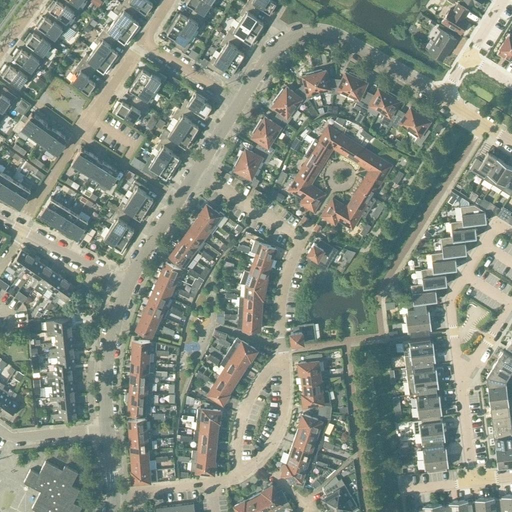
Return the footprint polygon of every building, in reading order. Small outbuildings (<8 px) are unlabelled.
[(52,0),(47,8),(56,15),(69,24),(70,24),(67,22),(70,16),(74,18),(81,8),(69,0),(66,0),(63,5),(56,0),(55,0),(55,1),(53,0),(52,0)] [(69,0),(81,8),(82,7),(78,5),(81,0),(82,0),(85,2),(86,0),(69,0)] [(123,0),(121,3),(132,10),(135,6),(147,14),(153,6),(151,4),(152,3),(148,0),(123,0)] [(196,9),(193,14),(204,21),(210,12),(206,9),(210,3),(204,0),(185,0),(187,1),(186,2),(196,9)] [(247,0),(245,4),(256,11),(259,6),(271,14),(277,5),(275,3),(276,2),(272,0),(247,0)] [(118,14),(114,20),(133,34),(139,25),(137,24),(138,23),(128,15),(132,10),(121,3),(119,1),(113,10),(118,14)] [(464,17),(469,9),(458,3),(453,10),(450,8),(442,21),(460,32),(468,20),(464,17)] [(243,15),(239,21),(259,34),(264,25),(262,24),(263,22),(253,16),(256,11),(245,4),(239,13),(243,15)] [(171,21),(191,34),(194,28),(198,30),(204,21),(193,14),(190,19),(179,13),(178,14),(177,13),(171,21)] [(35,24),(45,31),(58,40),(55,38),(59,32),(62,35),(69,24),(56,15),(52,21),(44,16),(43,17),(41,16),(35,24)] [(107,23),(100,32),(111,39),(114,35),(124,42),(125,41),(127,42),(133,34),(114,20),(110,26),(107,23)] [(167,33),(177,39),(174,45),(185,51),(191,42),(187,40),(191,34),(171,21),(166,30),(168,31),(167,33)] [(232,25),(226,34),(237,41),(240,36),(250,43),(251,41),(253,42),(259,34),(239,21),(235,28),(232,25)] [(92,27),(88,24),(84,29),(88,32),(92,27)] [(451,47),(456,39),(438,28),(441,30),(434,41),(431,39),(425,48),(442,59),(450,46),(451,47)] [(24,40),(33,47),(46,57),(46,56),(43,54),(47,49),(50,51),(58,40),(45,31),(40,37),(33,32),(32,33),(30,32),(24,40)] [(97,43),(93,49),(112,63),(118,55),(116,53),(117,52),(107,44),(111,39),(100,32),(94,41),(97,43)] [(511,33),(509,32),(497,50),(505,55),(504,57),(510,61),(511,57),(511,33)] [(224,46),(220,52),(240,64),(245,56),(243,54),(244,53),(234,47),(237,41),(226,34),(220,44),(224,46)] [(12,57),(21,63),(34,73),(35,72),(31,70),(35,65),(39,67),(46,57),(33,47),(28,54),(21,48),(20,50),(18,48),(12,57)] [(86,52),(79,61),(93,71),(91,69),(94,65),(103,71),(104,70),(106,71),(112,63),(93,49),(89,55),(86,52)] [(212,56),(206,65),(218,72),(221,67),(231,73),(232,72),(234,73),(240,64),(220,52),(216,58),(212,56)] [(57,65),(51,61),(47,66),(53,70),(57,65)] [(89,78),(93,71),(79,61),(71,72),(74,74),(70,80),(81,87),(79,89),(88,96),(96,86),(94,84),(95,83),(89,78)] [(19,87),(24,81),(27,83),(34,73),(21,63),(16,70),(9,65),(8,66),(6,65),(0,73),(19,87)] [(133,77),(154,90),(157,84),(161,86),(166,76),(155,70),(152,74),(142,68),(141,70),(139,69),(133,77)] [(314,70),(319,91),(326,89),(327,92),(333,93),(334,80),(328,79),(325,69),(322,70),(322,68),(314,70)] [(305,85),(300,88),(307,99),(312,96),(312,93),(319,91),(314,70),(305,72),(306,74),(302,75),(305,85)] [(334,80),(333,93),(339,93),(341,91),(347,94),(357,74),(349,70),(348,72),(345,71),(341,80),(334,80)] [(357,74),(347,94),(354,97),(353,99),(356,101),(353,106),(359,110),(368,93),(362,90),(366,81),(363,79),(364,77),(357,74)] [(40,77),(36,82),(43,86),(46,81),(40,77)] [(133,98),(147,107),(153,98),(150,96),(154,90),(133,77),(128,86),(130,87),(129,89),(139,95),(136,99),(133,98)] [(180,83),(173,79),(170,84),(177,88),(180,83)] [(277,94),(295,107),(300,101),(302,103),(307,99),(300,88),(295,92),(286,86),(284,88),(282,87),(277,94)] [(0,109),(5,113),(6,113),(3,110),(6,105),(9,107),(17,97),(4,87),(0,92),(0,109)] [(368,93),(359,110),(365,112),(366,109),(376,115),(379,110),(390,91),(382,87),(381,89),(378,87),(373,96),(368,93)] [(392,122),(399,111),(394,108),(399,99),(395,97),(397,95),(390,91),(379,110),(384,114),(380,121),(389,126),(392,122)] [(185,98),(180,108),(191,115),(194,109),(206,117),(212,108),(210,107),(211,106),(202,100),(203,97),(195,92),(193,95),(193,94),(189,100),(185,98)] [(280,111),(277,116),(287,123),(292,115),(297,108),(295,107),(277,94),(272,100),(274,102),(272,105),(280,111)] [(24,109),(29,104),(21,98),(17,104),(24,109)] [(140,118),(147,107),(133,98),(129,105),(122,101),(121,102),(119,101),(112,112),(121,117),(122,116),(133,122),(137,116),(140,118)] [(177,119),(174,125),(194,137),(199,129),(197,128),(198,126),(187,120),(191,115),(180,108),(177,106),(172,116),(177,119)] [(307,109),(313,117),(317,114),(311,106),(307,109)] [(399,111),(392,122),(398,125),(400,123),(409,129),(421,111),(414,106),(413,108),(410,106),(404,114),(399,111)] [(168,113),(164,111),(160,117),(165,119),(168,113)] [(421,111),(409,129),(417,135),(414,140),(419,145),(429,131),(424,128),(429,120),(426,117),(428,116),(421,111)] [(359,112),(354,119),(358,121),(360,122),(364,115),(359,112)] [(20,118),(12,129),(18,133),(21,129),(29,135),(41,119),(35,114),(34,115),(31,113),(25,122),(20,118)] [(256,124),(275,136),(277,137),(281,131),(287,123),(277,116),(273,121),(264,116),(263,118),(261,117),(256,124)] [(340,117),(335,124),(340,127),(345,120),(340,117)] [(41,119),(29,135),(38,141),(49,126),(47,124),(47,123),(41,119)] [(434,127),(439,130),(442,125),(437,122),(434,127)] [(261,141),(258,146),(272,154),(275,149),(269,145),(275,136),(256,124),(252,132),(254,133),(252,136),(261,141)] [(159,137),(161,138),(172,145),(175,140),(185,147),(186,145),(188,146),(194,137),(174,125),(170,131),(164,128),(159,137)] [(308,125),(303,130),(307,133),(311,129),(308,125)] [(49,126),(38,141),(47,148),(59,131),(52,126),(51,127),(49,126)] [(328,126),(319,141),(331,148),(333,146),(335,148),(343,135),(328,126)] [(360,133),(365,137),(368,132),(363,128),(360,133)] [(303,130),(299,134),(303,138),(307,133),(303,130)] [(59,131),(47,148),(56,154),(67,138),(64,137),(65,136),(59,131)] [(343,135),(335,148),(351,158),(359,145),(343,135)] [(158,150),(154,155),(175,168),(180,159),(178,158),(179,157),(168,150),(172,145),(161,138),(155,147),(158,150)] [(304,155),(308,157),(321,165),(331,148),(319,141),(314,138),(304,155)] [(12,147),(18,151),(21,147),(15,143),(12,147)] [(359,145),(351,158),(368,168),(376,155),(359,145)] [(242,149),(238,157),(257,167),(261,160),(267,163),(272,154),(258,146),(255,152),(245,147),(244,150),(242,149)] [(71,164),(80,170),(91,152),(84,148),(84,149),(81,147),(71,164)] [(91,152),(80,170),(90,176),(100,159),(97,158),(98,157),(91,152)] [(468,169),(475,173),(484,179),(497,157),(488,152),(482,161),(476,157),(468,169)] [(169,177),(175,168),(154,155),(151,162),(147,159),(141,169),(152,176),(156,170),(166,177),(167,176),(169,177)] [(376,155),(368,168),(370,169),(369,171),(382,179),(391,165),(376,155)] [(254,173),(257,167),(238,157),(234,164),(236,165),(235,168),(244,173),(241,178),(255,186),(258,180),(255,178),(256,175),(254,173)] [(308,157),(298,174),(311,182),(321,165),(308,157)] [(497,157),(484,179),(492,184),(494,180),(505,163),(497,157)] [(100,159),(90,176),(99,181),(99,180),(109,164),(102,160),(102,161),(100,159)] [(24,165),(30,169),(33,165),(27,161),(24,165)] [(494,180),(492,184),(501,189),(511,171),(511,166),(505,163),(494,180)] [(99,180),(99,181),(107,187),(105,191),(110,194),(117,183),(112,180),(118,171),(115,169),(116,168),(109,164),(99,180)] [(369,171),(359,188),(371,196),(382,179),(369,171)] [(511,171),(501,189),(510,195),(511,191),(511,171)] [(2,172),(0,175),(0,194),(1,195),(10,180),(12,178),(2,172)] [(289,189),(304,198),(312,185),(310,184),(311,182),(298,174),(289,189)] [(10,180),(1,195),(10,201),(21,184),(12,178),(10,180)] [(132,191),(128,197),(149,210),(154,201),(152,200),(153,198),(142,192),(146,187),(134,180),(129,189),(132,191)] [(21,184),(10,201),(17,205),(17,204),(20,206),(30,189),(21,184)] [(304,198),(301,202),(314,210),(324,193),(312,185),(304,198)] [(359,188),(348,205),(361,213),(371,196),(359,188)] [(79,200),(85,203),(88,199),(82,195),(79,200)] [(50,197),(40,213),(43,215),(42,216),(49,220),(60,203),(50,197)] [(121,201),(115,210),(126,217),(130,212),(140,219),(141,217),(143,219),(149,210),(128,197),(124,203),(121,201)] [(332,198),(322,215),(335,223),(337,219),(337,218),(345,206),(332,198)] [(60,203),(49,220),(56,224),(56,223),(59,225),(69,208),(60,203)] [(201,213),(214,223),(216,224),(224,214),(220,211),(219,213),(206,203),(200,212),(200,213),(201,213)] [(461,213),(462,220),(463,229),(475,227),(474,222),(486,220),(485,211),(473,204),(460,206),(461,213)] [(337,218),(337,219),(352,228),(361,213),(348,205),(347,207),(345,206),(337,218)] [(69,208),(59,225),(61,226),(61,227),(67,231),(78,214),(69,208)] [(113,222),(109,228),(129,240),(135,232),(133,230),(134,229),(123,222),(126,217),(115,210),(109,220),(113,222)] [(195,221),(208,231),(214,223),(201,213),(200,213),(201,213),(195,221)] [(78,214),(67,231),(74,236),(75,235),(78,236),(88,220),(78,214)] [(450,222),(452,236),(453,244),(465,243),(464,238),(476,236),(475,227),(463,229),(462,220),(450,222)] [(189,229),(202,239),(208,231),(195,221),(189,229)] [(83,238),(88,241),(95,230),(90,227),(83,238)] [(103,238),(112,244),(111,246),(121,253),(129,240),(109,228),(103,238)] [(182,238),(196,247),(202,239),(189,229),(182,238)] [(420,239),(421,239),(427,238),(428,238),(431,233),(426,230),(420,239)] [(440,237),(442,252),(444,260),(455,259),(454,253),(466,252),(465,243),(453,244),(452,236),(440,237)] [(176,246),(193,258),(199,250),(196,247),(182,238),(176,246)] [(313,242),(308,251),(312,254),(309,259),(317,264),(318,265),(319,266),(325,269),(328,264),(334,255),(338,249),(320,238),(317,244),(316,244),(313,242)] [(251,250),(257,252),(272,257),(276,247),(260,242),(254,239),(251,250)] [(170,255),(183,264),(187,267),(193,258),(176,246),(170,255)] [(16,275),(30,255),(21,249),(12,262),(10,261),(7,265),(14,271),(13,273),(16,275)] [(257,252),(253,262),(269,267),(272,257),(257,252)] [(430,253),(432,267),(433,267),(434,276),(445,274),(445,269),(456,268),(455,259),(444,260),(442,252),(430,253)] [(30,255),(16,275),(20,278),(24,271),(29,275),(39,261),(30,255)] [(39,261),(29,275),(35,279),(30,285),(34,287),(48,268),(39,261)] [(166,261),(161,271),(176,278),(181,268),(166,261)] [(253,262),(250,271),(266,277),(266,276),(269,267),(253,262)] [(420,269),(422,283),(423,283),(424,292),(435,290),(435,285),(446,284),(445,274),(434,276),(433,267),(432,267),(420,269)] [(48,268),(34,287),(37,290),(42,284),(47,287),(57,274),(48,268)] [(194,270),(192,275),(197,278),(200,273),(190,268),(194,270)] [(240,282),(246,283),(265,287),(267,277),(266,276),(266,277),(250,271),(244,269),(240,282)] [(161,271),(157,280),(172,287),(176,278),(161,271)] [(57,274),(47,287),(52,291),(48,298),(51,300),(65,280),(57,274)] [(65,280),(51,300),(40,316),(47,315),(55,303),(59,296),(65,300),(75,287),(65,280)] [(157,280),(153,290),(168,296),(172,287),(157,280)] [(0,287),(5,290),(9,285),(4,281),(0,287)] [(246,283),(245,296),(261,297),(261,298),(261,297),(263,298),(265,287),(246,283)] [(411,284),(412,299),(413,299),(414,307),(426,306),(425,300),(436,299),(435,290),(424,292),(423,283),(422,283),(411,284)] [(153,290),(149,299),(164,306),(168,296),(153,290)] [(239,296),(238,306),(261,307),(261,298),(261,297),(245,296),(239,296)] [(149,299),(145,308),(160,315),(164,306),(149,299)] [(405,312),(406,322),(430,319),(429,309),(426,310),(426,306),(414,307),(413,299),(412,299),(406,299),(407,311),(405,312)] [(238,306),(238,316),(260,317),(261,307),(238,306)] [(145,308),(141,318),(156,324),(160,315),(145,308)] [(237,327),(243,328),(260,329),(260,317),(238,316),(237,327)] [(45,321),(46,331),(71,329),(70,318),(45,321)] [(136,328),(141,330),(151,334),(156,324),(141,318),(136,328)] [(410,331),(410,335),(429,333),(429,328),(431,328),(430,319),(406,322),(407,331),(410,331)] [(315,339),(313,329),(313,323),(296,325),(297,331),(290,332),(292,342),(302,341),(302,340),(315,339)] [(55,335),(55,341),(72,340),(71,329),(46,331),(47,336),(55,335)] [(250,358),(249,358),(250,359),(257,349),(242,340),(236,336),(231,346),(250,358)] [(402,341),(404,354),(434,351),(433,341),(430,342),(430,337),(402,341)] [(133,339),(132,350),(149,351),(150,340),(133,339)] [(48,349),(48,353),(73,350),(72,340),(55,341),(56,348),(48,349)] [(225,354),(244,366),(249,358),(250,358),(231,346),(225,354)] [(57,356),(57,362),(57,363),(70,362),(74,362),(73,350),(48,353),(49,357),(57,356)] [(132,350),(132,360),(148,361),(149,351),(132,350)] [(511,355),(502,350),(497,359),(511,368),(511,355)] [(404,354),(406,367),(433,364),(433,360),(435,360),(434,351),(404,354)] [(298,362),(299,373),(320,370),(319,360),(322,360),(321,353),(309,354),(310,360),(298,362)] [(220,363),(225,366),(239,375),(244,366),(225,354),(220,363)] [(486,376),(505,380),(511,369),(511,368),(497,359),(486,376)] [(132,360),(131,370),(147,372),(148,371),(148,361),(132,360)] [(46,371),(46,372),(47,375),(71,372),(70,362),(57,363),(57,362),(53,363),(54,370),(46,371)] [(406,367),(407,381),(437,376),(444,376),(443,367),(434,368),(433,364),(406,367)] [(219,375),(233,383),(239,375),(225,366),(219,375)] [(131,370),(130,381),(153,382),(153,372),(148,371),(147,372),(131,370)] [(299,373),(300,383),(322,380),(320,370),(299,373)] [(15,376),(21,380),(24,375),(18,371),(15,376)] [(47,375),(47,379),(48,385),(51,385),(52,385),(72,383),(71,372),(47,375)] [(228,392),(233,383),(219,375),(214,383),(228,392)] [(407,381),(409,394),(417,393),(436,390),(436,387),(438,386),(437,376),(407,381)] [(486,376),(488,396),(511,393),(511,384),(511,381),(505,380),(486,376)] [(300,383),(302,393),(325,390),(323,380),(322,380),(300,383)] [(130,381),(130,391),(152,392),(153,382),(130,381)] [(52,385),(52,392),(49,392),(49,396),(74,394),(72,383),(52,385)] [(229,392),(228,392),(214,383),(208,393),(223,402),(229,392)] [(3,387),(0,391),(0,390),(0,409),(13,391),(9,388),(8,390),(3,387)] [(319,402),(318,410),(331,411),(331,405),(328,390),(325,390),(302,393),(303,404),(319,402)] [(415,396),(416,406),(440,403),(439,394),(437,394),(436,390),(417,393),(418,396),(415,396)] [(13,391),(0,409),(0,411),(8,417),(18,404),(12,400),(16,393),(13,391)] [(130,391),(129,401),(151,402),(152,392),(130,391)] [(511,393),(488,396),(490,406),(508,404),(511,403),(511,393)] [(57,400),(58,406),(75,404),(74,394),(49,396),(49,401),(57,400)] [(128,412),(145,413),(150,414),(151,402),(129,401),(128,412)] [(420,416),(421,419),(440,417),(439,413),(442,413),(440,403),(416,406),(418,416),(420,416)] [(51,414),(51,418),(76,416),(75,404),(58,406),(58,413),(51,414)] [(490,406),(491,416),(509,414),(508,404),(490,406)] [(197,407),(196,418),(218,420),(218,421),(219,421),(220,410),(203,408),(197,407)] [(302,413),(298,423),(323,432),(330,418),(331,411),(318,410),(318,419),(302,413)] [(491,416),(492,426),(511,424),(509,414),(491,416)] [(414,433),(420,432),(444,429),(442,420),(440,420),(440,417),(421,419),(412,420),(414,433)] [(129,419),(129,430),(146,428),(145,418),(129,419)] [(196,418),(195,428),(217,431),(218,421),(218,420),(196,418)] [(295,433),(327,444),(328,442),(323,440),(323,432),(298,423),(295,433)] [(492,426),(493,436),(511,434),(511,424),(492,426)] [(129,430),(130,440),(147,439),(146,428),(129,430)] [(193,438),(199,439),(216,441),(217,431),(195,428),(194,428),(193,438)] [(423,442),(424,445),(443,443),(442,439),(445,439),(444,429),(420,432),(421,443),(423,442)] [(295,433),(292,443),(317,451),(321,445),(326,447),(327,444),(295,433)] [(493,436),(495,446),(511,444),(511,434),(493,436)] [(130,440),(131,450),(147,449),(152,448),(151,438),(147,439),(130,440)] [(199,439),(198,449),(215,451),(216,441),(199,439)] [(289,452),(321,464),(322,461),(316,459),(317,451),(292,443),(289,452)] [(422,449),(423,458),(447,455),(446,446),(443,447),(443,443),(424,445),(424,448),(422,449)] [(511,444),(495,446),(496,456),(511,454),(511,444)] [(131,450),(132,460),(148,459),(147,449),(131,450)] [(192,449),(191,459),(213,461),(214,461),(215,451),(198,449),(192,449)] [(289,452),(285,462),(305,469),(310,471),(314,464),(320,466),(321,464),(289,452)] [(511,454),(496,456),(497,467),(511,465),(511,454)] [(427,468),(427,472),(446,470),(446,465),(448,465),(447,455),(423,458),(424,469),(427,468)] [(132,470),(149,469),(148,459),(132,460),(132,470)] [(190,469),(196,470),(214,472),(215,461),(214,461),(213,461),(191,459),(190,469)] [(78,511),(81,506),(73,502),(79,489),(71,484),(78,472),(65,465),(62,469),(45,460),(39,473),(30,469),(23,482),(40,491),(31,508),(39,511),(78,511)] [(322,461),(321,464),(320,466),(326,468),(330,469),(330,467),(326,466),(327,463),(322,461)] [(293,476),(291,483),(302,486),(305,480),(302,479),(305,469),(285,462),(282,473),(293,476)] [(132,482),(150,480),(149,469),(132,470),(131,470),(132,482)] [(329,507),(351,495),(341,478),(324,488),(327,494),(323,497),(329,507)] [(262,490),(271,507),(274,511),(276,511),(284,508),(283,506),(289,503),(283,492),(277,495),(271,485),(262,490)] [(253,494),(262,511),(271,507),(262,490),(253,494)] [(244,499),(250,511),(262,511),(253,494),(244,499)] [(351,495),(329,507),(331,511),(343,511),(358,504),(352,494),(351,495)] [(498,498),(499,511),(511,511),(511,503),(511,494),(501,495),(501,498),(498,498)] [(484,497),(486,511),(499,511),(498,498),(494,498),(493,496),(484,497)] [(472,501),(472,511),(486,511),(484,497),(475,499),(475,501),(472,501)] [(250,511),(244,499),(234,505),(238,511),(250,511)] [(458,500),(459,511),(472,511),(472,501),(467,502),(467,499),(458,500)] [(445,504),(446,511),(459,511),(458,500),(448,502),(449,504),(445,504)] [(194,511),(193,502),(154,507),(154,511),(194,511)] [(432,503),(433,511),(446,511),(445,504),(441,505),(441,502),(432,503)] [(433,511),(432,503),(422,505),(423,507),(418,508),(418,511),(433,511)]
